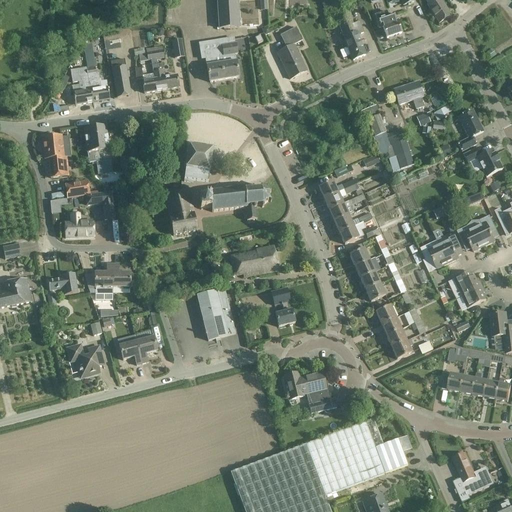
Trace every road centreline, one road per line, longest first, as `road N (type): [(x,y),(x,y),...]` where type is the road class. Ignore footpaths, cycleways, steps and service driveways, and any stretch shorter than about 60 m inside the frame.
road 1 (residential): [(25,131),(48,235),(59,249),(142,255),(178,375)]
road 2 (residential): [(259,120),(219,104),(174,104),(25,131)]
road 3 (residential): [(333,344),(326,283),(259,120)]
road 4 (residential): [(259,120),(455,28)]
road 5 (residential): [(0,424),(178,375)]
road 6 (residential): [(511,138),(455,28)]
